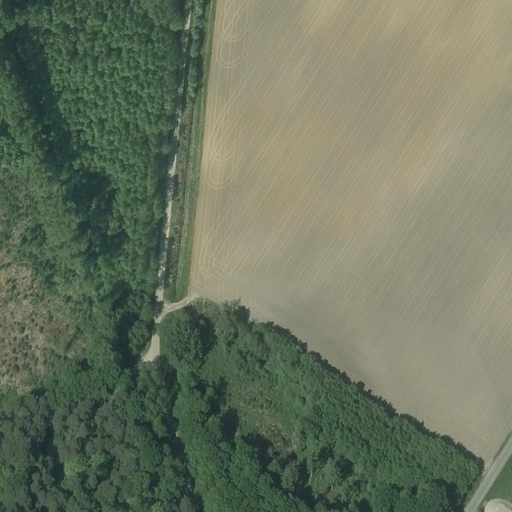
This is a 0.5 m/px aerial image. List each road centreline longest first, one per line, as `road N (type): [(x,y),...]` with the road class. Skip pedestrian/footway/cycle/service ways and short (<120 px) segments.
road 1 (unclassified): [(195,511),(158,349),(193,0)]
road 2 (track): [(0,402),(158,349)]
